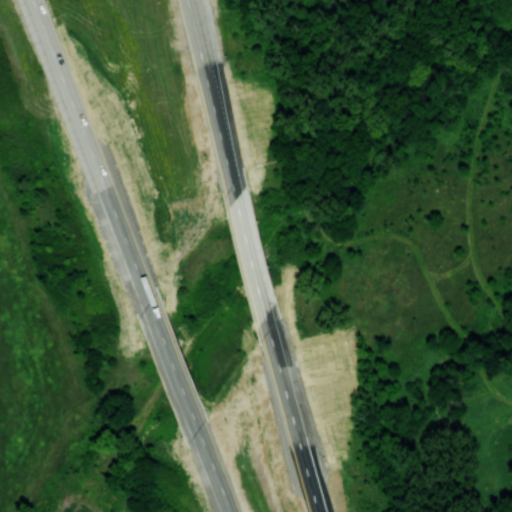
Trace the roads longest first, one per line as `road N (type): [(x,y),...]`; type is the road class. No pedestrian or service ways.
road 1 (trunk): [(30,0),(150,314)]
road 2 (trunk): [(318,511),(267,322)]
road 3 (trunk): [(267,322),(237,193)]
road 4 (trunk): [(219,120),(189,0)]
road 5 (trunk): [(219,120),(196,0)]
